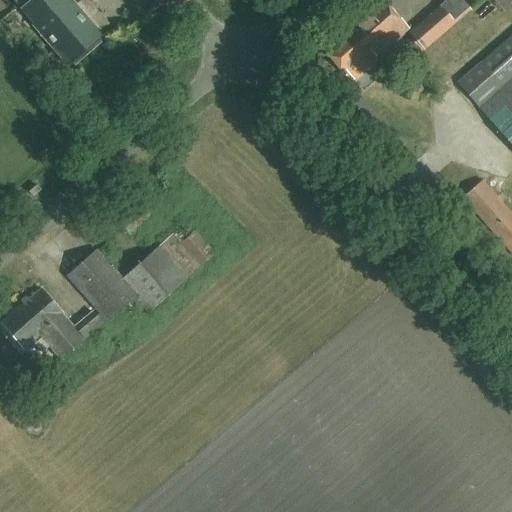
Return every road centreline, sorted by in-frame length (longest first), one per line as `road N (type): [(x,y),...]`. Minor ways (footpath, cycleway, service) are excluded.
road 1 (unclassified): [(511,345),(240,52)]
road 2 (unclassified): [(0,258),(240,52)]
